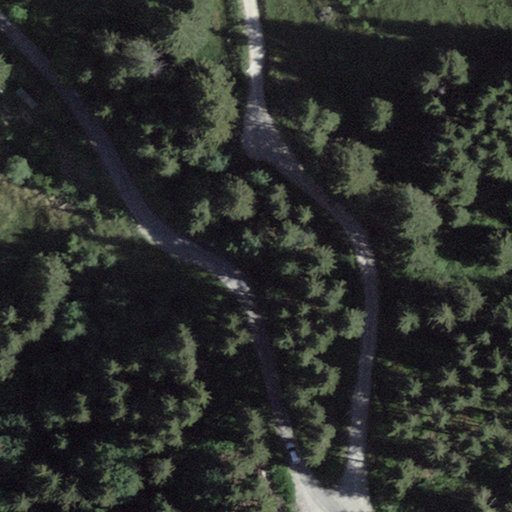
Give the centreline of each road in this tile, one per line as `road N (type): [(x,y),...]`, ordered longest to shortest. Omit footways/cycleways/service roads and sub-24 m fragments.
road 1 (track): [(336,511),(290,444),(243,291),(218,265),(152,225),(75,103),(0,21)]
road 2 (track): [(349,511),(372,321),(369,270),(356,232),(264,130),(248,0)]
